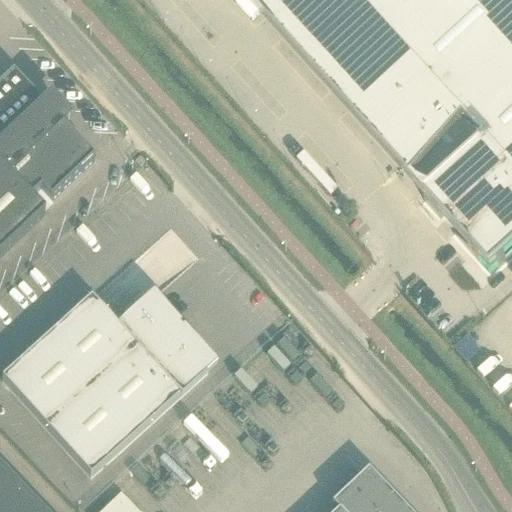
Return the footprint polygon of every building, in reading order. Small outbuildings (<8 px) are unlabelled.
[(511,0),(240,0),(424,204),(440,222),(452,235),(491,278),(511,258),(511,0)] [(0,258),(44,217),(31,203),(40,195),(50,205),(94,163),(64,132),(69,126),(48,104),(42,109),(12,78),(0,88),(0,258)] [(153,300),(136,316),(117,333),(90,303),(1,384),(90,481),(179,401),(181,403),(216,370),(183,334),(181,335),(179,333),(181,331),(153,300)] [(333,511),(402,511),(367,475),(331,510),(333,511)] [(32,511),(0,478),(0,511),(32,511)] [(132,511),(120,498),(104,511),(132,511)]
